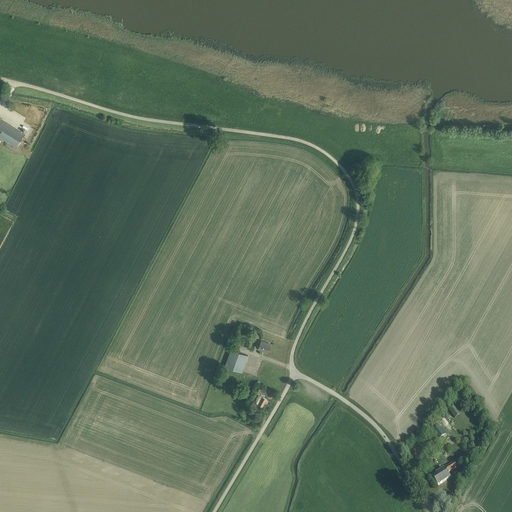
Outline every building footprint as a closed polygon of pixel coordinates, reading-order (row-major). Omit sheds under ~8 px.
[(0,118),(0,136),(16,146),(24,133),(0,118)] [(268,353),(271,344),(261,341),(258,349),(268,353)] [(242,369),(247,355),(230,349),(225,363),(242,369)] [(264,390),(259,388),(256,393),(258,394),(260,395),(256,402),(258,404),(262,406),(265,402),(266,403),(268,401),(266,400),(267,399),(264,397),(265,395),(262,394),(264,390)] [(446,428),(449,426),(441,416),(438,418),(446,428)] [(438,428),(432,433),(437,440),(444,435),(438,428)] [(448,474),(447,473),(457,467),(454,462),(436,473),(437,474),(436,475),(437,475),(432,478),(437,486),(450,478),(448,474)]
